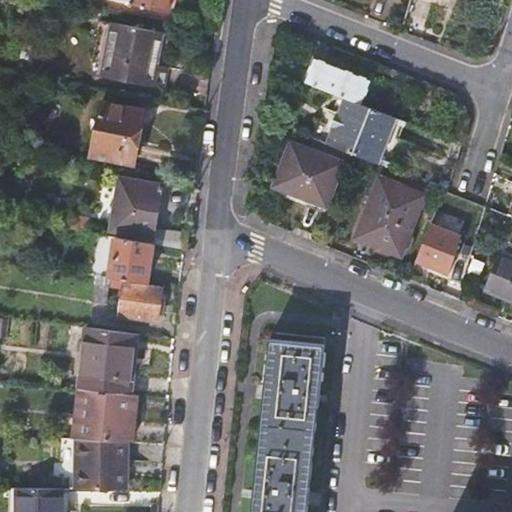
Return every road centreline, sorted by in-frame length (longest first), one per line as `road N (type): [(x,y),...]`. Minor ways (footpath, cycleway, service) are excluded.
road 1 (residential): [(218,232),(511,351)]
road 2 (residential): [(185,511),(218,232)]
road 3 (residential): [(491,83),(261,0)]
road 4 (residential): [(218,232),(245,0)]
